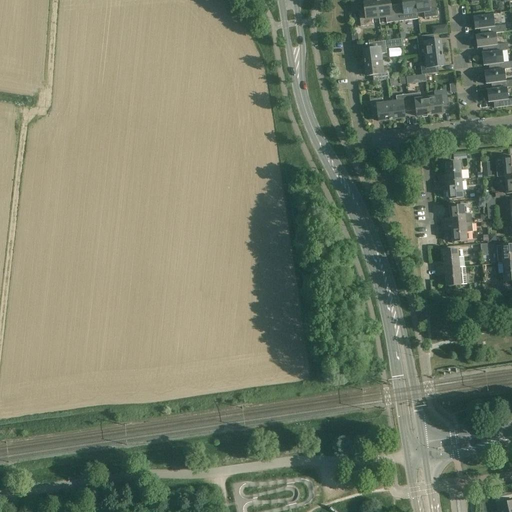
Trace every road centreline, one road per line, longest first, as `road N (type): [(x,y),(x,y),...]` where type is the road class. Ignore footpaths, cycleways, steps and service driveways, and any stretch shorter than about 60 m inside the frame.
road 1 (tertiary): [(280,0),(300,107),(381,302),(406,455)]
road 2 (tertiary): [(423,452),(377,242),(306,103),(295,0)]
road 3 (unclassified): [(0,494),(406,455)]
road 4 (residential): [(423,135),(362,140),(347,46)]
road 5 (residential): [(425,283),(423,135)]
